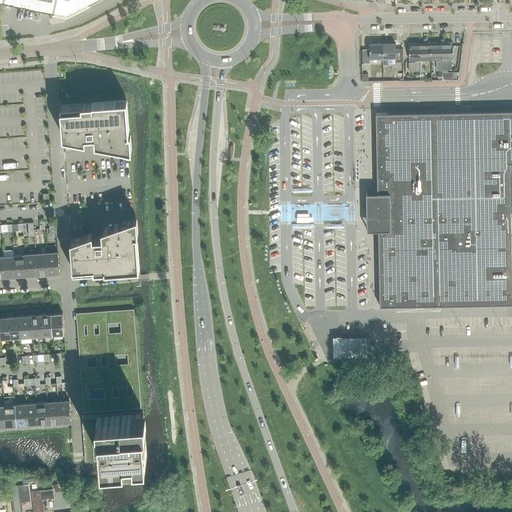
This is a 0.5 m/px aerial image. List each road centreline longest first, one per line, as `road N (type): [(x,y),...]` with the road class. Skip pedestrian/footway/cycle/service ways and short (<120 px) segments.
road 1 (secondary): [(293,511),(220,279),(212,180),(225,61)]
road 2 (secondary): [(205,58),(196,251),(213,391),(252,511)]
road 3 (unclassified): [(511,16),(344,20)]
road 4 (residential): [(59,212),(48,50)]
road 5 (residential): [(65,283),(76,427)]
